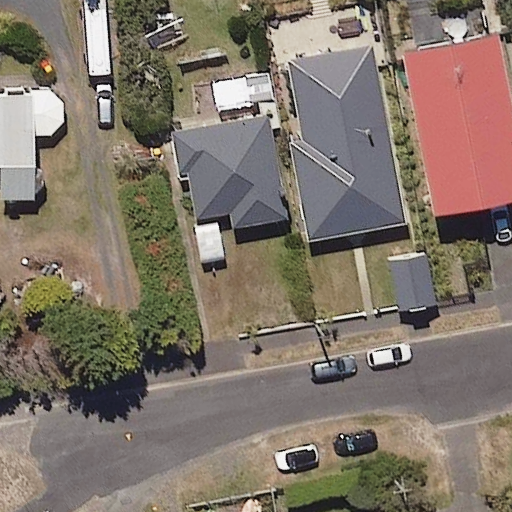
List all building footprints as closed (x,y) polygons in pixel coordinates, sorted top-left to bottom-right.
[(511,205),(511,60),(508,39),(412,56),(441,218),(511,205)] [(407,225),(374,48),(294,63),(308,141),(297,143),(315,242),(407,225)] [(0,96),(0,166),(5,167),(6,201),(40,200),(38,135),(66,134),(65,95),(0,96)] [(288,221),(272,120),(178,134),(185,178),(194,177),(200,219),(235,214),(238,229),(288,221)] [(437,308),(430,258),(395,262),(401,313),(437,308)]
